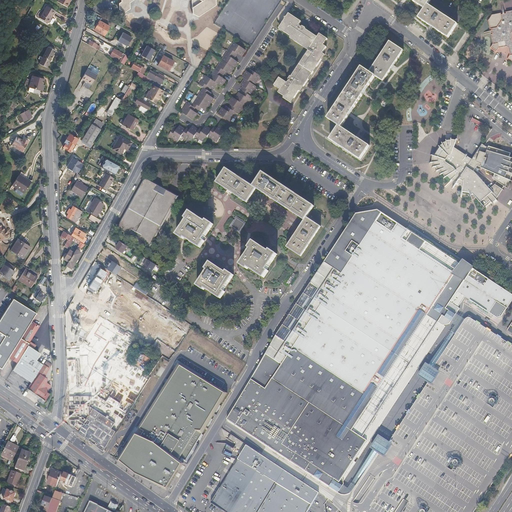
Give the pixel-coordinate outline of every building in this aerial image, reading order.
[(129,4),(134,1),(133,0),(190,0),(191,15),(197,18),(214,6),(213,0),(120,0),(120,2),(118,4),(118,10),(124,13),(129,10),(129,4)] [(431,0),(413,0),(426,8),(421,15),(420,17),(450,37),(459,23),(429,3),(431,0)] [(48,8),(41,20),(49,25),(56,12),(48,8)] [(290,39),(309,52),(318,38),(299,25),(301,22),(289,14),(280,29),(291,37),(290,39)] [(511,15),(506,17),(505,14),(497,16),(494,21),(495,30),(498,29),(499,35),(497,36),(498,45),(496,48),(502,52),(504,49),(511,47),(511,15)] [(100,21),(95,30),(105,35),(110,26),(100,21)] [(132,38),(123,33),(117,42),(126,48),(132,38)] [(328,40),(320,35),(318,38),(309,52),(300,66),(313,74),(325,55),(324,54),(327,48),(323,46),(328,40)] [(226,49),(233,54),(235,52),(239,54),(243,48),(232,40),(226,49)] [(331,139),(362,159),(370,145),(358,137),(342,127),(349,116),(364,93),(375,76),(383,80),(403,50),(390,41),(370,72),(364,68),(362,66),(329,118),(340,125),(332,137),(331,139)] [(153,51),(146,46),(140,57),(148,61),(153,51)] [(56,52),(49,48),(41,61),(49,65),(56,52)] [(220,58),(232,66),(236,59),(232,56),(233,54),(226,49),(220,58)] [(119,61),(123,54),(115,50),(111,57),(119,61)] [(169,72),(174,62),(164,57),(158,66),(169,72)] [(232,66),(220,58),(214,67),(221,71),(223,69),(227,72),(232,66)] [(46,69),(49,65),(41,61),(39,65),(46,69)] [(142,75),(146,68),(135,63),(131,69),(139,73),(142,75)] [(313,74),(300,66),(288,84),(280,79),(274,86),(281,91),(279,94),(285,98),(284,100),(291,104),(299,92),(301,93),(313,74)] [(208,75),(215,80),(220,83),(224,77),(220,74),(221,71),(214,67),(208,75)] [(79,79),(88,84),(94,74),(85,69),(79,79)] [(162,84),(165,79),(150,71),(147,76),(162,84)] [(239,77),(242,80),(251,85),(257,77),(248,71),(246,73),(243,71),(239,77)] [(211,87),(215,80),(208,75),(203,72),(197,81),(202,84),(205,86),(207,84),(211,87)] [(33,77),(28,92),(42,96),(44,87),(43,87),(45,80),(33,77)] [(120,91),(127,94),(128,91),(129,90),(134,82),(128,78),(120,91)] [(254,88),(251,85),(242,80),(238,86),(241,88),(238,91),(241,93),(247,97),(254,88)] [(209,89),(205,86),(202,84),(196,93),(207,101),(212,95),(208,92),(209,89)] [(159,99),(163,91),(152,85),(145,98),(155,104),(158,98),(159,99)] [(190,102),(196,106),(198,107),(199,105),(203,108),(207,101),(196,93),(190,102)] [(250,99),(247,97),(241,93),(239,96),(236,94),(232,101),(241,107),(244,108),(250,99)] [(385,108),(390,101),(384,97),(379,104),(385,108)] [(235,116),(241,107),(232,101),(229,98),(225,105),(228,107),(226,110),(231,114),(235,116)] [(136,103),(148,110),(150,105),(139,99),(136,103)] [(194,109),(196,106),(190,102),(188,101),(182,109),(194,117),(198,112),(194,109)] [(225,123),(231,114),(226,110),(223,108),(220,111),(217,109),(213,115),(225,123)] [(16,118),(21,126),(33,119),(28,111),(16,118)] [(101,130),(105,124),(96,118),(92,125),(101,130)] [(130,118),(124,128),(134,133),(140,123),(130,118)] [(473,119),(471,123),(482,130),(485,126),(473,119)] [(82,141),(91,146),(101,130),(92,125),(82,141)] [(177,141),(181,135),(185,129),(179,125),(176,129),(173,127),(168,135),(177,141)] [(191,141),(195,135),(199,129),(192,125),(189,129),(186,127),(185,129),(181,135),(191,141)] [(204,141),(208,135),(212,130),(206,125),(203,130),(200,128),(199,129),(195,135),(204,141)] [(214,127),(212,130),(208,135),(218,141),(226,130),(219,126),(217,129),(214,127)] [(70,133),(80,139),(81,136),(72,130),(70,133)] [(24,134),(23,136),(17,133),(12,142),(23,148),(29,137),(24,134)] [(75,145),(76,145),(79,140),(70,134),(67,139),(68,140),(63,148),(70,152),(75,145)] [(450,181),(455,185),(474,156),(470,153),(457,140),(459,134),(453,134),(447,134),(442,136),(428,156),(428,163),(430,163),(431,168),(434,167),(434,171),(436,171),(439,175),(441,174),(443,178),(442,178),(447,184),(450,181)] [(127,150),(132,143),(121,137),(113,150),(121,154),(124,148),(127,150)] [(485,144),(483,143),(474,156),(455,185),(461,188),(459,197),(472,199),(475,196),(486,209),(497,199),(505,186),(507,186),(511,179),(511,177),(511,157),(510,156),(511,153),(485,145),(485,144)] [(78,174),(84,165),(73,158),(68,168),(78,174)] [(106,170),(111,162),(107,159),(102,168),(106,170)] [(116,176),(120,167),(111,162),(106,170),(116,176)] [(262,172),(253,186),(225,168),(216,182),(247,202),(256,188),(304,220),(302,225),(287,247),(301,256),(321,227),(307,217),(314,206),(262,172)] [(107,191),(114,179),(106,174),(99,186),(107,191)] [(24,193),(31,183),(20,175),(13,186),(24,193)] [(145,179),(118,229),(149,247),(177,197),(171,194),(165,190),(154,184),(145,179)] [(89,188),(74,180),(69,190),(83,198),(89,188)] [(427,201),(431,195),(420,188),(416,194),(427,201)] [(448,198),(445,201),(456,209),(459,205),(448,198)] [(94,199),(87,212),(96,217),(104,204),(94,199)] [(74,207),(68,218),(76,223),(82,212),(74,207)] [(266,389),(382,212),(378,210),(356,213),(276,335),(251,379),(266,389)] [(189,211),(185,218),(187,219),(177,235),(184,240),(184,238),(200,248),(205,241),(203,240),(213,224),(206,220),(205,222),(189,211)] [(363,437),(438,322),(444,311),(457,291),(465,296),(489,312),(496,301),(507,308),(511,299),(511,294),(473,268),(465,281),(459,277),(452,274),(460,263),(382,212),(266,389),(251,379),(226,419),(267,445),(261,455),(284,470),(319,493),(328,499),(332,501),(340,488),(344,483),(343,481),(342,477),(367,440),(363,437)] [(433,222),(450,233),(452,230),(459,234),(463,228),(439,213),(433,222)] [(89,220),(98,225),(100,221),(92,216),(89,220)] [(239,232),(244,224),(236,218),(230,226),(239,232)] [(9,234),(0,223),(0,241),(0,242),(9,234)] [(68,249),(74,238),(64,232),(61,238),(66,241),(67,240),(68,241),(64,247),(68,249)] [(80,241),(80,242),(83,244),(86,245),(87,246),(88,244),(87,244),(87,242),(82,239),(85,234),(81,232),(79,235),(74,232),(72,236),(80,241)] [(11,251),(23,259),(31,248),(19,240),(11,251)] [(128,247),(121,242),(116,249),(114,253),(121,258),(124,254),(124,253),(128,247)] [(253,242),(249,248),(251,250),(241,265),(247,270),(248,268),(264,278),(268,272),(266,270),(277,255),(270,250),(269,252),(253,242)] [(76,250),(67,266),(72,269),(81,253),(76,250)] [(64,260),(68,263),(74,253),(70,251),(64,260)] [(465,281),(473,268),(474,267),(468,263),(463,259),(460,263),(452,274),(459,277),(465,281)] [(156,265),(148,260),(143,267),(152,272),(156,265)] [(209,263),(205,270),(207,271),(197,287),(204,291),(205,290),(219,299),(223,292),(222,291),(232,275),(225,270),(224,272),(209,263)] [(67,310),(66,339),(80,338),(79,312),(105,270),(96,264),(67,310)] [(0,274),(10,280),(15,271),(4,265),(0,271),(0,274)] [(36,276),(26,270),(20,279),(31,286),(36,276)] [(129,280),(132,275),(125,271),(122,275),(129,280)] [(43,296),(35,291),(32,296),(40,301),(43,296)] [(458,307),(465,296),(457,291),(444,311),(438,322),(442,325),(443,325),(449,324),(454,317),(460,308),(458,307)] [(15,300),(3,318),(0,322),(0,368),(2,370),(9,359),(32,321),(37,314),(15,300)] [(496,301),(489,312),(497,317),(501,316),(507,308),(496,301)] [(80,348),(65,349),(68,426),(103,452),(151,378),(122,360),(135,337),(100,315),(80,348)] [(473,511),(511,454),(511,345),(467,317),(341,511),(473,511)] [(17,364),(28,346),(28,345),(40,326),(32,321),(9,359),(17,364)] [(363,437),(367,440),(442,325),(438,322),(363,437)] [(445,326),(443,325),(442,325),(367,440),(342,477),(343,481),(445,326)] [(28,346),(17,364),(13,371),(32,383),(44,365),(37,361),(41,354),(28,346)] [(44,365),(32,383),(28,389),(46,401),(50,395),(48,394),(47,390),(49,391),(51,386),(48,384),(48,379),(46,377),(50,370),(44,365)] [(225,393),(180,365),(121,458),(136,473),(168,485),(225,393)] [(0,455),(12,461),(19,448),(7,442),(0,455)] [(211,502),(225,511),(257,511),(284,470),(261,455),(247,445),(211,502)] [(23,470),(30,453),(21,450),(14,467),(23,470)] [(48,483),(57,487),(62,473),(53,470),(48,483)] [(284,470),(257,511),(307,511),(315,499),(319,493),(284,470)] [(12,472),(9,479),(16,482),(19,475),(12,472)] [(65,473),(61,483),(73,488),(77,477),(65,473)] [(7,491),(3,500),(11,503),(14,494),(7,491)] [(56,491),(54,497),(53,500),(48,511),(61,511),(68,495),(56,491)] [(325,511),(324,504),(328,499),(319,493),(315,499),(307,511),(325,511)] [(44,511),(48,511),(53,500),(47,498),(44,505),(47,506),(44,511)] [(114,511),(90,500),(84,511),(114,511)]
